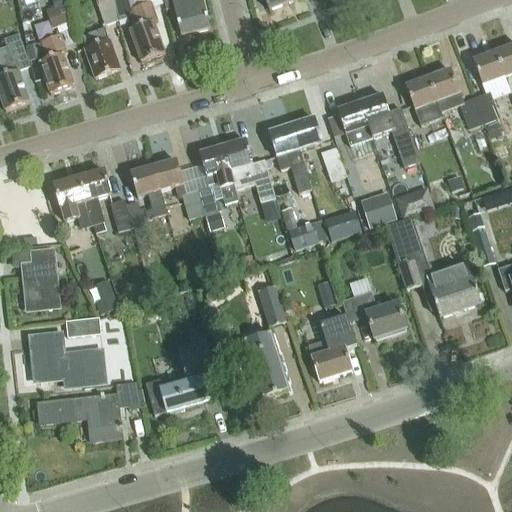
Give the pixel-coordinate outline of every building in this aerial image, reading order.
[(112,0),(97,6),(105,30),(120,24),(119,20),(114,0),(112,0)] [(139,31),(131,34),(142,66),(166,57),(155,26),(158,25),(152,6),(133,13),(128,0),(114,0),(120,24),(134,19),(139,31)] [(128,0),(133,13),(152,6),(149,0),(128,0)] [(175,12),(182,40),(211,33),(203,0),(193,0),(189,1),(188,0),(163,0),(167,14),(175,12)] [(264,0),(271,14),(298,3),(297,0),(264,0)] [(54,32),(73,25),(65,6),(47,13),(54,32)] [(122,74),(111,44),(110,44),(106,32),(83,40),(87,52),(85,53),(96,83),(122,74)] [(40,67),(51,98),(76,90),(64,59),(68,57),(61,38),(42,45),(48,64),(40,67)] [(20,39),(5,44),(7,52),(0,54),(0,68),(4,80),(0,81),(0,97),(6,115),(30,106),(19,75),(32,71),(20,39)] [(40,47),(27,50),(30,65),(44,62),(40,47)] [(511,50),(496,57),(506,81),(511,78),(511,50)] [(506,81),(496,57),(474,65),(483,89),(506,81)] [(464,108),(464,106),(452,74),(430,82),(442,116),(460,109),(464,108)] [(442,116),(430,82),(406,91),(421,131),(444,122),(441,116),(442,116)] [(477,102),(487,128),(501,123),(491,96),(477,102)] [(361,107),(369,131),(373,143),(393,136),(397,135),(396,133),(384,99),(361,107)] [(487,128),(477,102),(464,106),(464,108),(460,109),(470,135),(487,128)] [(369,131),(361,107),(338,115),(346,139),(369,131)] [(316,123),(293,130),(300,154),(324,147),(316,123)] [(499,125),(486,130),(491,142),(504,137),(499,125)] [(293,130),(270,137),(282,175),(292,172),(295,182),(300,197),(313,193),(308,178),(300,154),(293,130)] [(247,144),(224,151),(236,195),(257,189),(262,207),(277,203),(269,177),(266,164),(254,168),(247,144)] [(224,151),(200,157),(207,182),(208,185),(209,190),(220,187),(224,202),(226,209),(239,206),(236,195),(224,151)] [(322,157),(332,186),(347,181),(338,152),(322,157)] [(178,164),(155,171),(162,195),(176,191),(179,203),(183,202),(189,223),(205,219),(199,195),(188,198),(178,164)] [(134,233),(135,238),(151,233),(148,224),(168,218),(162,195),(155,171),(131,178),(138,202),(148,199),(152,211),(141,213),(139,206),(127,209),(134,233)] [(81,182),(94,231),(106,227),(99,203),(112,199),(105,175),(81,182)] [(448,183),(453,196),(464,191),(459,179),(448,183)] [(82,234),(94,231),(81,182),(55,189),(61,213),(62,213),(66,226),(78,222),(82,234)] [(199,195),(205,219),(222,214),(215,191),(199,195)] [(511,191),(483,201),(485,208),(511,198),(511,191)] [(395,203),(402,223),(434,211),(427,192),(395,203)] [(391,200),(365,210),(373,232),(399,223),(391,200)] [(119,237),(134,233),(127,209),(126,204),(111,208),(119,237)] [(291,233),(293,242),(297,253),(320,246),(314,226),(298,231),(292,211),(282,214),(288,234),(291,233)] [(460,222),(461,212),(452,211),(451,222),(460,222)] [(325,225),(332,246),(362,235),(355,215),(325,225)] [(221,216),(206,221),(211,235),(225,231),(221,216)] [(468,222),(483,271),(497,267),(481,218),(468,222)] [(385,231),(395,262),(407,295),(423,290),(431,316),(438,314),(441,323),(482,309),(468,268),(433,280),(413,222),(385,231)] [(155,246),(151,233),(135,238),(139,250),(155,246)] [(37,283),(25,284),(28,315),(60,312),(54,255),(33,257),(34,270),(36,270),(37,283)] [(252,259),(239,263),(243,277),(256,273),(252,259)] [(511,268),(498,274),(506,296),(511,293),(511,268)] [(379,314),(373,296),(368,281),(350,287),(355,302),(343,306),(347,321),(350,327),(368,322),(375,344),(408,334),(399,307),(379,314)] [(120,312),(109,284),(97,289),(102,303),(95,306),(101,320),(120,312)] [(270,332),(288,326),(276,290),(258,296),(270,332)] [(322,302),(325,311),(337,308),(334,298),(322,302)] [(350,327),(347,321),(321,329),(326,345),(309,350),(320,386),(353,375),(346,354),(357,350),(350,327)] [(68,342),(102,339),(100,322),(66,326),(68,342)] [(31,342),(36,386),(67,383),(62,338),(31,342)] [(263,403),(289,395),(271,338),(245,346),(263,403)] [(190,386),(163,394),(161,385),(147,389),(156,421),(170,417),(170,419),(186,414),(186,412),(211,405),(204,382),(201,383),(199,376),(212,372),(205,347),(181,354),(190,386)] [(119,412),(129,411),(129,414),(143,412),(138,388),(117,390),(118,399),(38,408),(41,429),(89,424),(92,447),(123,443),(119,412)]
